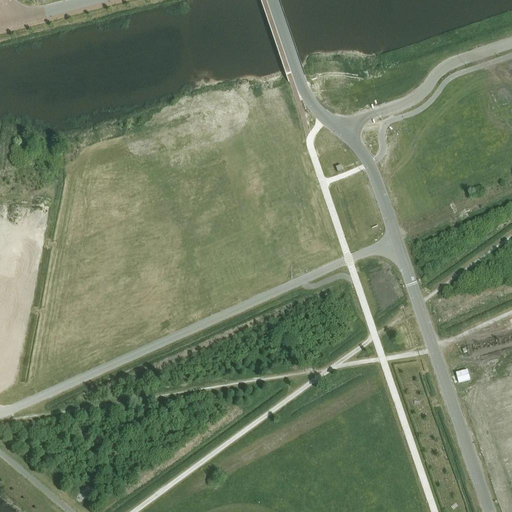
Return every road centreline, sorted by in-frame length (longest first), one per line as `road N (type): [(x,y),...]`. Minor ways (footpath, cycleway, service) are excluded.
road 1 (residential): [(393,238),(0,414)]
road 2 (tertiary): [(393,238),(490,511)]
road 3 (residential): [(511,41),(452,62),(420,93),(345,133)]
road 4 (tertiary): [(345,133),(306,96),(271,0)]
